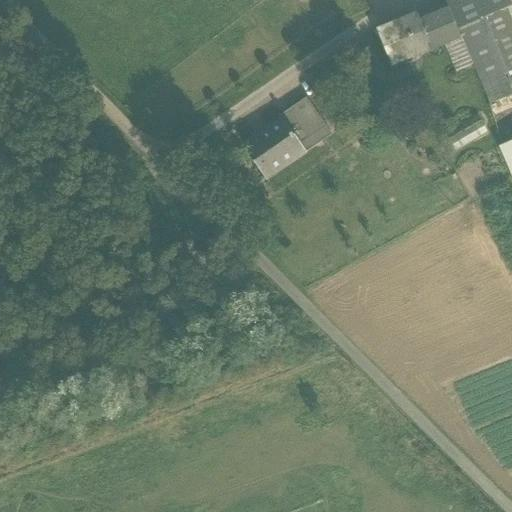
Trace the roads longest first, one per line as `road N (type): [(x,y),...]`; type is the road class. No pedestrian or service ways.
road 1 (track): [(0,1),(509,511)]
road 2 (track): [(400,0),(163,164)]
